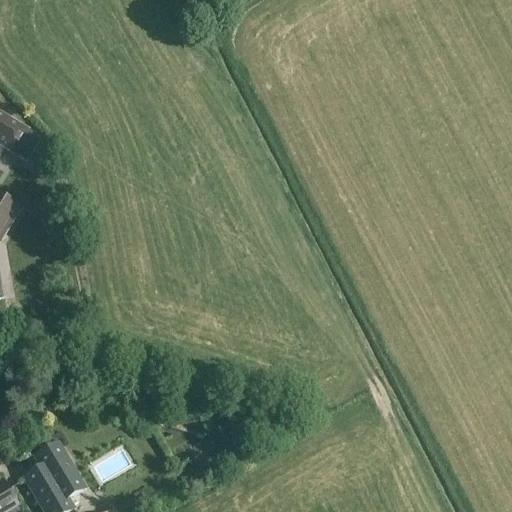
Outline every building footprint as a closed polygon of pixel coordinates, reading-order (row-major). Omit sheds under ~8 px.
[(191,0),(197,10),(215,0),(191,0)] [(23,161),(36,139),(23,130),(0,115),(0,148),(9,154),(9,153),(23,161)] [(0,235),(17,207),(0,196),(0,235)] [(73,511),(69,504),(70,504),(87,494),(60,447),(33,463),(38,473),(22,482),(39,511),(73,511)] [(0,482),(0,511),(10,511),(18,508),(3,482),(0,484),(0,482)]
